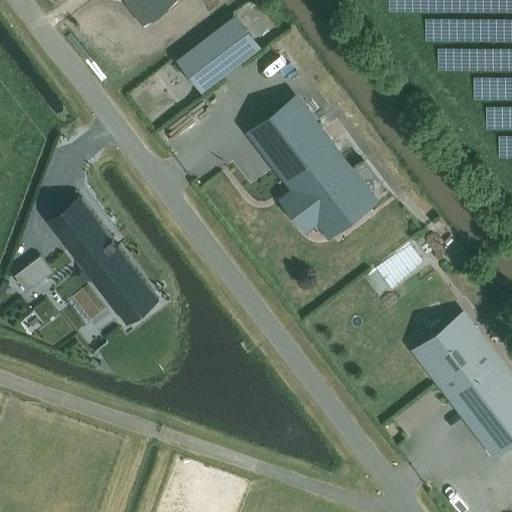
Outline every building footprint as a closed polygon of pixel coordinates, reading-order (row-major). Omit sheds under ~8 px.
[(125,0),(144,24),(175,0),(125,0)] [(374,198),(297,97),(252,131),(291,182),(294,180),(299,187),(284,199),(306,227),(318,218),(327,229),(341,218),(343,221),(358,209),(359,210),(374,198)] [(0,230),(26,161),(0,151),(0,230)] [(78,195),(47,219),(120,314),(151,290),(78,195)] [(53,270),(41,254),(15,274),(23,283),(39,270),(44,277),(53,270)] [(418,348),(496,450),(511,437),(511,379),(462,314),(418,348)]
